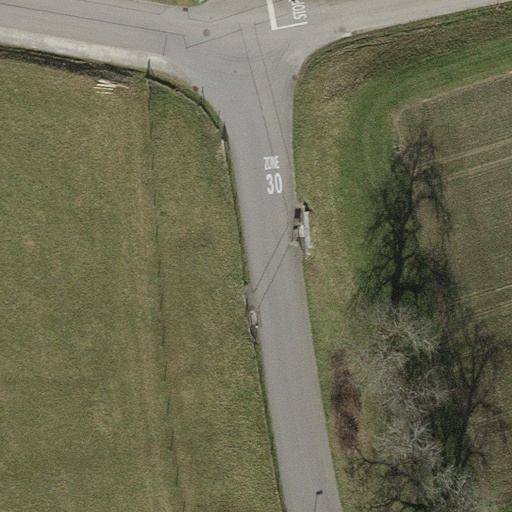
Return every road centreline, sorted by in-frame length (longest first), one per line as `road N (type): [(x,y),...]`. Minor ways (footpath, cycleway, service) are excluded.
road 1 (unclassified): [(318,511),(248,36)]
road 2 (residential): [(248,36),(0,2)]
road 3 (residential): [(248,36),(443,0)]
